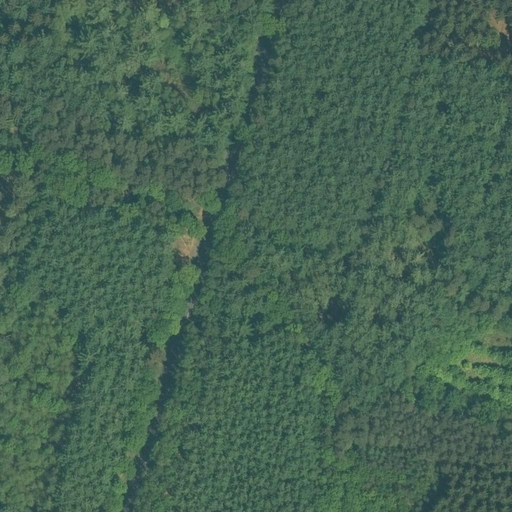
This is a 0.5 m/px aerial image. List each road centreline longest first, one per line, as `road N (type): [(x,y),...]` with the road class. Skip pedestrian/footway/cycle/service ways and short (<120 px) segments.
road 1 (tertiary): [(128,511),(284,0)]
road 2 (track): [(0,154),(215,229)]
